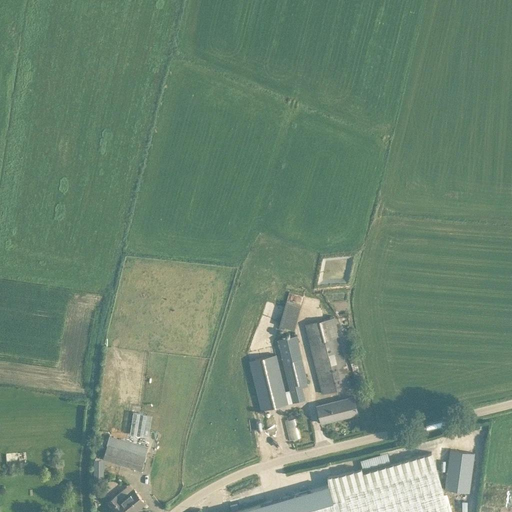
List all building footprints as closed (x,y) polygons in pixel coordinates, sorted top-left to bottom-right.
[(281,297),(273,323),(289,328),(296,301),(281,297)] [(349,387),(333,316),(302,323),(317,394),(349,387)] [(297,338),(280,341),(292,399),(302,396),(300,387),(307,386),(297,338)] [(273,360),(249,365),(260,414),(284,409),(273,360)] [(360,418),(354,394),(312,404),(318,428),(360,418)] [(277,419),(284,436),(292,433),(285,416),(277,419)] [(264,448),(272,446),(266,423),(258,425),(264,448)] [(102,461),(141,473),(146,456),(136,453),(139,444),(123,439),(121,448),(107,444),(102,461)] [(473,450),(450,447),(445,486),(468,489),(473,450)] [(449,511),(432,450),(327,480),(329,486),(333,500),(290,511),(449,511)] [(145,501),(132,484),(108,503),(115,511),(130,511),(144,502),(145,501)] [(237,511),(290,511),(333,500),(329,486),(237,511)]
